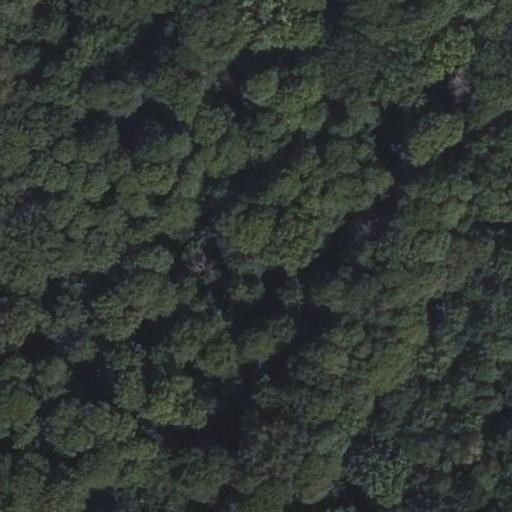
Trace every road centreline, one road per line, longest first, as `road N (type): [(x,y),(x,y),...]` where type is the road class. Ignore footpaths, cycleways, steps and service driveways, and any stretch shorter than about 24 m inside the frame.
road 1 (track): [(301,511),(511,173)]
road 2 (track): [(0,160),(76,0)]
